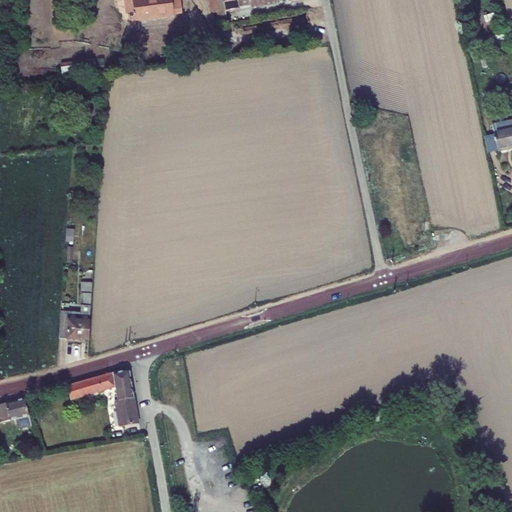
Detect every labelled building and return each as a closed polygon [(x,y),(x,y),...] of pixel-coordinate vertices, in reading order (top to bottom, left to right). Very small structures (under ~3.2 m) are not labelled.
[(132,21),(176,16),(176,14),(184,13),(181,0),(125,0),(127,14),(131,13),(132,21)] [(224,0),(209,0),(212,14),(227,12),(224,0)] [(224,0),(227,12),(240,10),(238,0),(224,0)] [(238,0),(240,10),(253,8),(251,0),(238,0)] [(473,29),(475,36),(493,32),(491,25),(473,29)] [(105,58),(98,59),(99,71),(107,70),(105,58)] [(96,59),(61,64),(62,68),(96,63),(96,59)] [(62,68),(64,82),(78,79),(98,76),(96,63),(62,68)] [(511,123),(493,127),(498,152),(511,149),(511,123)] [(83,306),(82,313),(62,312),(60,339),(90,341),(93,283),(83,283),(83,306)] [(121,426),(142,423),(134,370),(118,372),(123,399),(117,400),(121,426)] [(83,422),(89,447),(120,441),(116,405),(113,390),(70,401),(75,422),(83,422)] [(0,405),(0,423),(27,417),(24,400),(0,405)]
